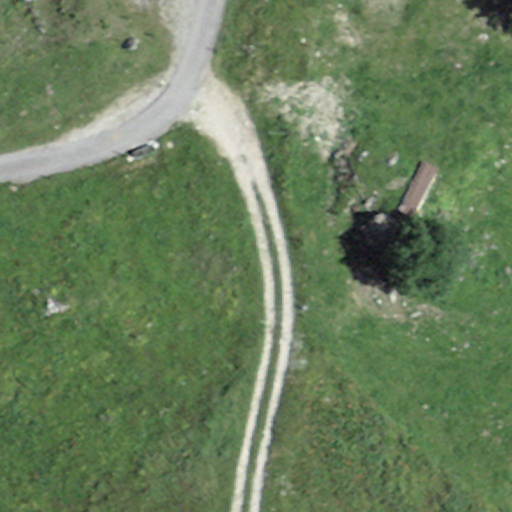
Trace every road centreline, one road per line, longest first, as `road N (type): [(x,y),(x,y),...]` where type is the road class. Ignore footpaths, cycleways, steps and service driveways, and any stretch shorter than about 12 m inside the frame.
road 1 (track): [(275,257),(281,294),(273,374),(249,463),(246,511)]
road 2 (track): [(0,170),(103,148),(142,129),(162,118),(189,72)]
road 3 (track): [(189,72),(245,158),(275,257)]
